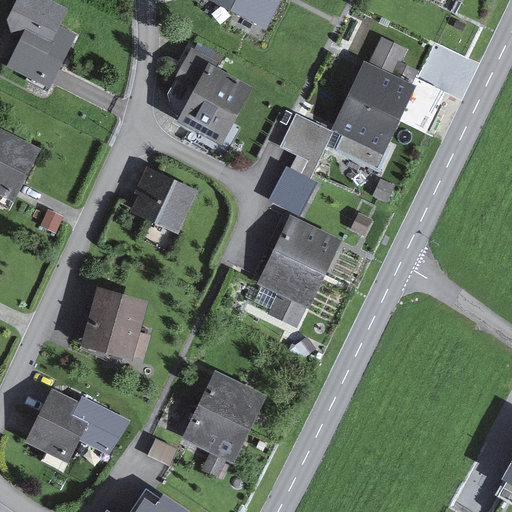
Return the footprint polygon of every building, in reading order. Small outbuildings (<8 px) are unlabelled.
[(48,91),(77,42),(57,31),(68,12),(43,0),(13,0),(2,24),(15,42),(4,72),(48,91)] [(202,0),(264,31),(280,0),(202,0)] [(370,61),(400,74),(411,47),(382,35),(370,61)] [(217,151),(248,94),(190,63),(159,120),(217,151)] [(350,98),(395,120),(410,90),(364,68),(350,98)] [(335,129),(380,150),(395,120),(350,98),(335,129)] [(296,117),(278,151),(315,170),(333,137),(296,117)] [(0,191),(11,197),(34,152),(0,134),(0,191)] [(302,219),(318,188),(286,171),(270,202),(302,219)] [(177,230),(193,193),(151,175),(135,211),(177,230)] [(277,252),(321,273),(335,243),(292,222),(277,252)] [(263,282),(307,303),(321,273),(277,252),(263,282)] [(133,360),(150,307),(96,291),(80,344),(133,360)] [(202,409),(246,430),(261,399),(217,379),(202,409)] [(70,463),(93,416),(50,395),(27,442),(70,463)] [(187,440),(231,461),(246,430),(202,409),(187,440)] [(156,438),(151,453),(173,461),(178,446),(156,438)] [(511,459),(501,478),(511,484),(511,459)] [(158,511),(145,503),(138,511),(158,511)]
